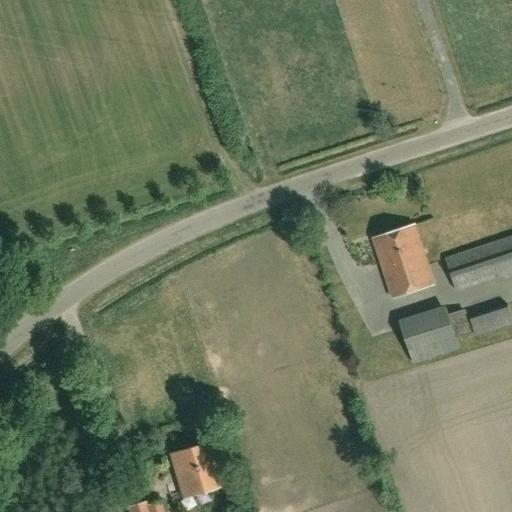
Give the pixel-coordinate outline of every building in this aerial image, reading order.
[(393,298),(435,284),(416,226),(374,239),(393,298)] [(511,272),(511,238),(447,259),(457,290),(511,272)] [(465,309),(449,314),(447,306),(400,320),(414,364),(461,349),(457,337),(473,332),(465,309)] [(173,455),(185,496),(220,486),(208,444),(173,455)] [(128,511),(166,511),(163,500),(148,504),(146,501),(127,507),(128,511)]
